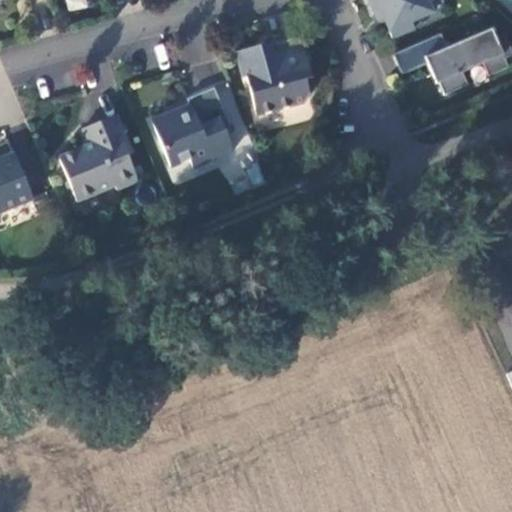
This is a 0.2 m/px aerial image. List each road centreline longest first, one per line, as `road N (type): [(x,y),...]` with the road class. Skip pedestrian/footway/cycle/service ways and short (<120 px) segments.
road 1 (unclassified): [(0,291),(100,273),(402,166)]
road 2 (residential): [(239,0),(0,75)]
road 3 (unknown): [(326,190),(402,237),(497,356)]
road 4 (residential): [(402,166),(324,0)]
